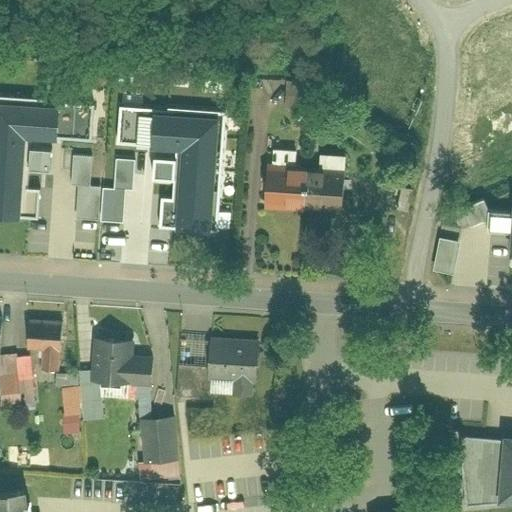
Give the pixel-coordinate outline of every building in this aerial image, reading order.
[(283,82),(281,108),(305,111),(307,85),(283,82)] [(95,101),(0,94),(0,213),(38,217),(41,187),(28,187),(29,166),(51,168),(52,148),(32,146),(33,136),(92,140),(95,101)] [(162,197),(160,225),(218,229),(226,111),(121,104),(118,142),(176,146),(175,155),(155,153),(153,175),(176,177),(174,197),(162,197)] [(273,149),(270,205),(345,209),(348,153),(323,151),(322,171),(297,170),(298,150),(273,149)] [(60,323),(25,323),(25,349),(43,349),(43,368),(53,368),(53,347),(60,347),(60,323)] [(266,338),(181,336),(180,358),(210,359),(210,373),(228,374),(228,395),(265,396),(266,338)] [(99,375),(81,375),(82,419),(104,419),(103,389),(156,388),(156,360),(132,360),(132,341),(98,341),(99,375)] [(170,424),(146,425),(147,463),(138,463),(139,477),(173,476),(170,424)] [(511,430),(500,429),(500,435),(455,431),(462,505),(505,501),(505,496),(511,496),(511,430)] [(29,511),(26,482),(0,484),(0,511),(29,511)]
